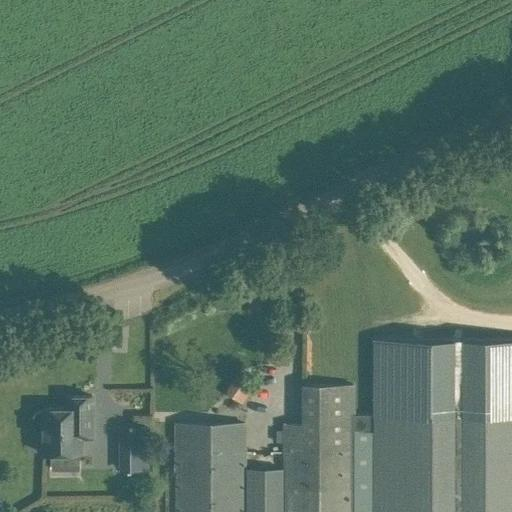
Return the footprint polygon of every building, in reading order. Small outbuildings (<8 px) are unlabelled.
[(511,511),(511,337),(373,338),(373,414),(373,430),(372,511),(511,511)] [(242,403),(253,387),(241,378),(229,395),(242,403)] [(284,511),(352,511),(353,430),(373,430),(373,414),(353,414),(353,383),(303,383),(303,423),(284,423),(284,467),(284,511)] [(92,439),(92,415),(92,395),(66,395),(66,407),(43,407),(43,410),(38,410),(33,415),(33,425),(38,430),(43,430),(43,453),(83,454),(84,439),(92,439)] [(244,422),(176,422),(176,511),(244,511),(244,467),(244,422)] [(118,423),(117,469),(144,470),(145,424),(118,423)] [(372,511),(373,430),(353,430),(352,511),(372,511)] [(284,511),(284,467),(244,467),(244,511),(284,511)]
